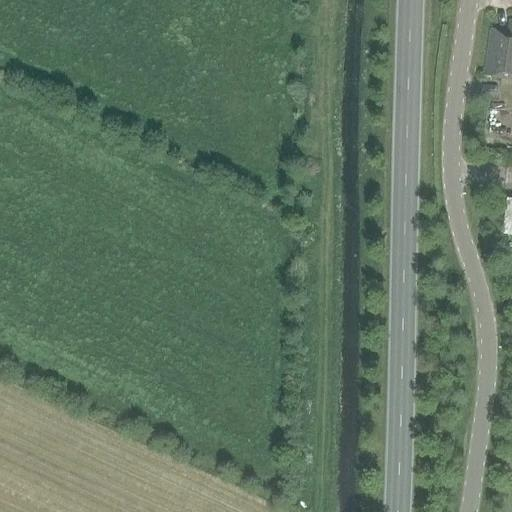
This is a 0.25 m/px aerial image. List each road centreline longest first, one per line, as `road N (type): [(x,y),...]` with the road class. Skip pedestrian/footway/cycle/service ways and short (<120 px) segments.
road 1 (unclassified): [(473,511),(490,347),(453,181),(467,0)]
road 2 (primary): [(395,511),(410,0)]
